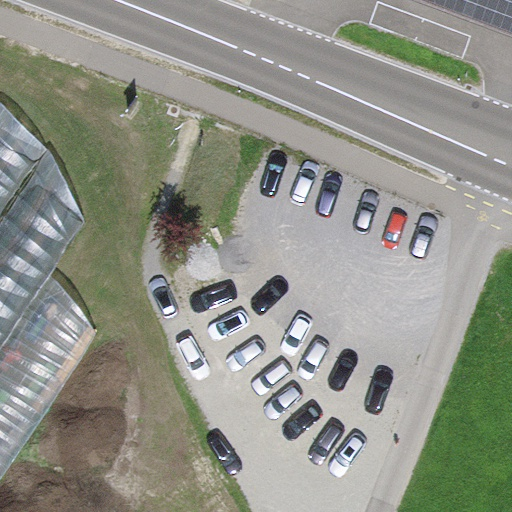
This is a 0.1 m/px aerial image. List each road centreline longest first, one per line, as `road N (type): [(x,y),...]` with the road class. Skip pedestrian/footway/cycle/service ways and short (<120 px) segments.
road 1 (secondary): [(511,155),(110,0)]
road 2 (residential): [(372,511),(511,171)]
